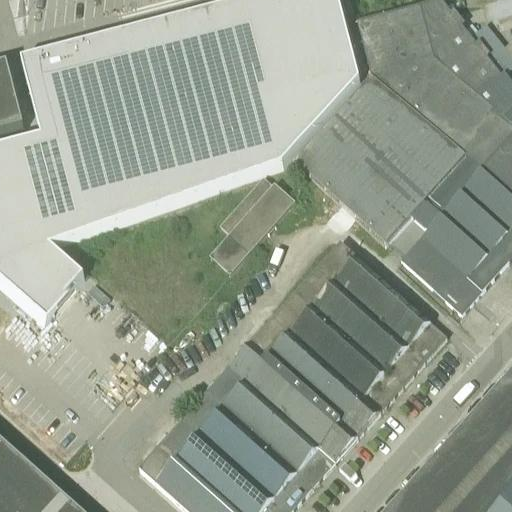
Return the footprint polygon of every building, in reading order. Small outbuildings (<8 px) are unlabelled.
[(360,89),(337,0),(281,0),(229,14),(231,25),(182,38),(130,52),(127,40),(22,68),(42,144),(30,147),(0,155),(0,291),(44,330),(85,284),(52,254),(211,198),(284,172),(360,89)] [(511,94),(501,81),(487,63),(441,6),(357,28),(371,82),(511,198),(511,94)] [(0,72),(0,139),(27,132),(11,70),(0,72)] [(461,320),(511,262),(511,198),(371,82),(294,167),(385,251),(412,220),(429,235),(401,265),(461,320)] [(231,279),(250,258),(293,210),(263,184),(221,232),(231,241),(212,262),(231,279)] [(335,469),(356,444),(379,419),(401,394),(424,369),(447,343),(341,249),(318,275),(295,300),(272,325),(250,351),(228,375),(198,409),(161,451),(140,474),(181,511),(296,511),(304,504),(335,469)] [(511,511),(511,378),(392,511),(511,511)] [(0,451),(0,511),(58,511),(63,508),(0,451)]
